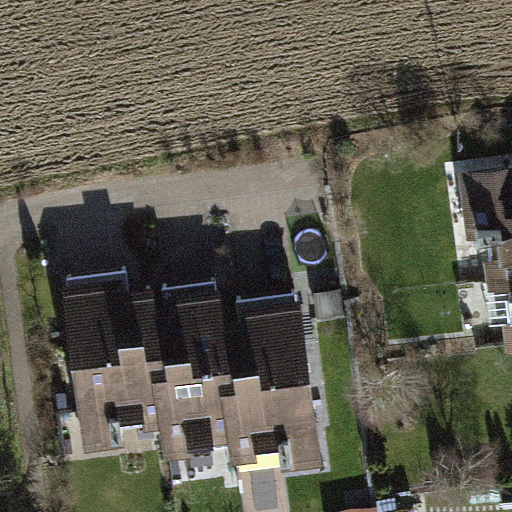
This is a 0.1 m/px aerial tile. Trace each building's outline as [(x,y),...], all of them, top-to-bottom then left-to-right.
[(511,193),(489,196),(500,275),(511,273),(511,193)] [(68,281),(86,428),(165,418),(149,294),(146,272),(68,281)] [(214,286),(149,294),(165,418),(168,441),(232,433),(216,306),(214,286)] [(232,433),(235,452),(313,442),(294,296),(216,306),(232,433)] [(418,511),(416,498),(336,511),(418,511)]
